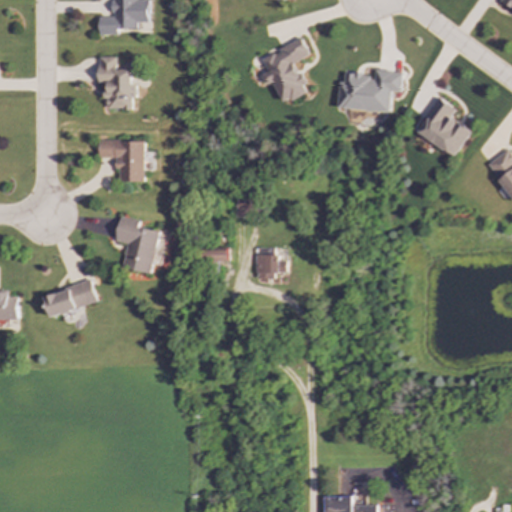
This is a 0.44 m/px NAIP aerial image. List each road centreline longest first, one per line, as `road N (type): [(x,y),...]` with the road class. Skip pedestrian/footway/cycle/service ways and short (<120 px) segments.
road 1 (residential): [(44,0),(43,190),(23,214),(0,218)]
road 2 (residential): [(410,0),(511,85)]
